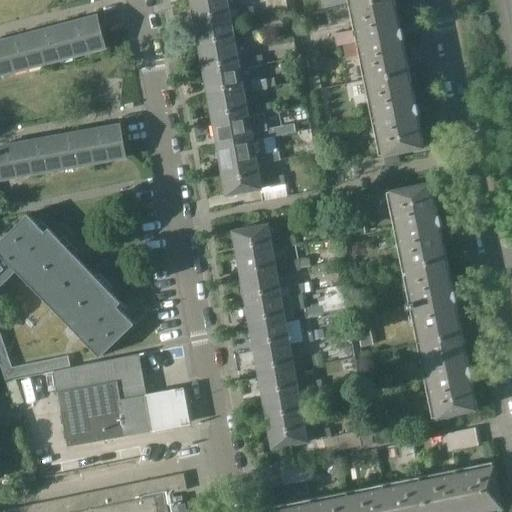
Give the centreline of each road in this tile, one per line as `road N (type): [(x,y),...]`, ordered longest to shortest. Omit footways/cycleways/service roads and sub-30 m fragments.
road 1 (residential): [(244,511),(178,222),(140,0)]
road 2 (residential): [(439,0),(493,274)]
road 3 (unknown): [(0,509),(231,456)]
